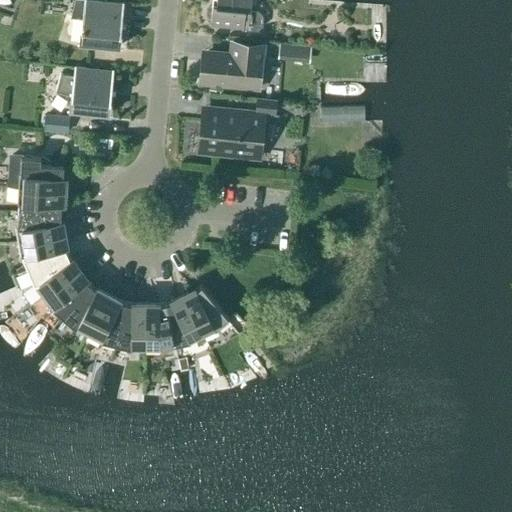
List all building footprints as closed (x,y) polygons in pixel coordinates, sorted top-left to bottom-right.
[(123,2),(98,0),(75,0),(71,17),(82,18),(80,42),(119,46),(123,2)] [(216,0),(216,5),(212,5),(210,24),(241,27),(241,29),(256,31),(261,26),(262,15),(258,10),(250,9),(250,0),(216,0)] [(260,59),(262,45),(233,42),(231,55),(207,52),(204,81),(239,85),(241,87),(246,88),(249,86),(253,86),(256,58),(260,59)] [(287,44),(286,59),(298,60),(299,45),(298,45),(287,44)] [(108,113),(113,69),(74,65),(73,75),(60,73),(56,91),(71,95),(70,109),(108,113)] [(275,115),(277,99),(256,97),(254,112),(205,107),(201,145),(222,147),(226,152),(231,153),(236,148),(257,151),(261,113),(275,115)] [(67,133),(69,115),(45,112),(44,130),(67,133)] [(18,186),(63,189),(64,179),(62,179),(63,164),(40,163),(40,156),(19,155),(19,152),(9,151),(7,185),(18,186)] [(62,199),(63,189),(18,186),(17,201),(18,201),(17,210),(60,213),(61,199),(62,199)] [(60,223),(60,213),(17,210),(16,225),(15,225),(18,240),(63,232),(61,223),(60,223)] [(28,269),(67,252),(63,242),(64,242),(63,232),(18,240),(21,255),(22,255),(28,269)] [(41,295),(78,268),(72,260),(71,261),(67,252),(28,269),(34,282),(33,283),(41,295)] [(63,315),(91,283),(83,277),(84,276),(78,268),(41,295),(50,307),(51,306),(63,315)] [(87,333),(108,293),(99,289),(98,290),(91,283),(63,315),(75,325),(74,326),(87,333)] [(183,294),(203,335),(217,328),(216,327),(228,317),(201,284),(193,291),(192,290),(183,294)] [(115,343),(126,301),(116,299),(116,298),(108,293),(87,333),(100,340),(101,339),(115,343)] [(190,341),(203,335),(183,294),(174,298),(175,299),(165,302),(174,344),(189,340),(190,341)] [(145,348),(145,302),(135,302),(135,304),(126,301),(115,343),(130,346),(130,348),(145,348)] [(160,347),(174,344),(165,302),(155,304),(155,303),(145,302),(145,348),(160,348),(160,347)]
